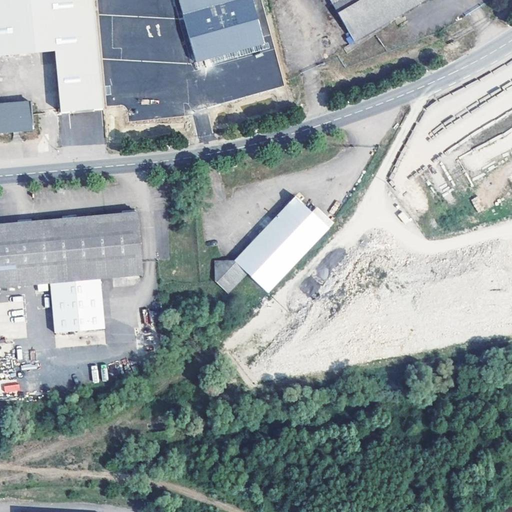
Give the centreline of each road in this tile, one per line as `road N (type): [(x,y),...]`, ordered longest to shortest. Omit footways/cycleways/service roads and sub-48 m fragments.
road 1 (unclassified): [(0,175),(212,155),(412,92),(511,38)]
road 2 (track): [(0,468),(163,483),(238,511)]
